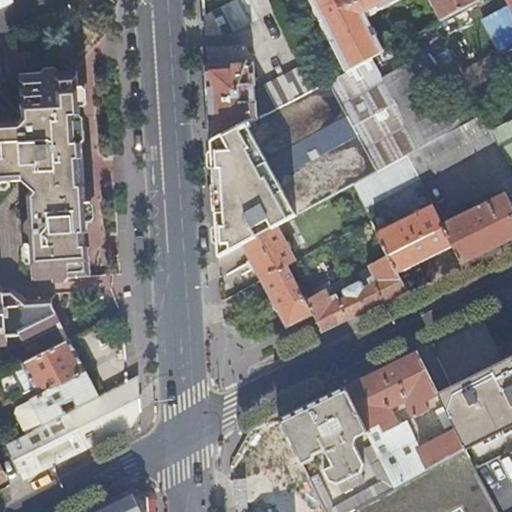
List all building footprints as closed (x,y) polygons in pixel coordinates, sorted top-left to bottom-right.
[(273,13),(265,0),(234,0),(204,16),(205,36),(227,36),(273,13)] [(308,0),(346,73),(371,60),(384,53),(365,16),(397,0),(429,0),(441,22),(480,1),(479,0),(308,0)] [(511,45),(489,58),(493,66),(502,81),(511,75),(508,68),(511,65),(511,45)] [(212,145),(313,91),(301,68),(262,89),(254,94),(252,58),(246,46),(206,49),(210,106),(212,145)] [(442,93),(438,86),(423,57),(381,79),(419,149),(461,126),(442,93)] [(346,73),(329,82),(378,171),(407,155),(419,149),(381,79),(371,60),(346,73)] [(482,115),(511,98),(511,65),(508,68),(511,75),(502,81),(493,66),(462,83),(479,116),(482,115)] [(85,234),(87,231),(84,190),(82,190),(79,160),(82,160),(75,67),(16,71),(19,118),(13,118),(0,119),(0,183),(20,182),(31,191),(26,197),(28,221),(23,227),(24,235),(30,239),(33,281),(91,277),(89,250),(87,247),(85,234)] [(329,82),(324,85),(313,91),(212,145),(215,193),(219,257),(240,246),(273,228),(352,185),(378,171),(329,82)] [(461,126),(479,116),(462,83),(442,93),(461,126)] [(511,98),(482,115),(496,140),(511,170),(511,98)] [(496,140),(482,115),(479,116),(461,126),(419,149),(407,155),(418,178),(420,181),(496,140)] [(418,178),(407,155),(378,171),(352,185),(364,207),(418,178)] [(511,238),(511,206),(506,194),(477,207),(473,200),(464,205),(468,213),(442,225),(453,245),(451,246),(460,264),(511,238)] [(451,246),(453,245),(442,225),(433,206),(377,235),(387,254),(397,272),(398,272),(418,262),(451,246)] [(273,228),(240,246),(260,281),(286,267),(294,262),(273,228)] [(371,285),(397,272),(387,254),(367,266),(373,277),(368,279),(371,285)] [(425,276),(418,262),(398,272),(405,285),(425,276)] [(285,327),(312,314),(304,300),(286,267),(260,281),(285,327)] [(405,285),(398,272),(397,272),(371,285),(365,288),(346,297),(341,300),(312,314),(321,331),(407,289),(405,285)] [(343,293),(346,297),(365,288),(363,283),(359,282),(344,289),(343,293)] [(312,314),(341,300),(338,295),(332,298),(326,288),(304,300),(312,314)] [(0,346),(7,346),(6,338),(21,337),(23,341),(61,324),(53,308),(53,300),(27,302),(11,291),(3,291),(0,289),(0,346)] [(44,424),(70,411),(98,397),(69,341),(23,364),(35,387),(38,395),(31,398),(44,424)] [(437,393),(416,352),(345,387),(367,430),(380,424),(384,432),(401,423),(399,418),(396,420),(390,407),(405,400),(414,417),(429,409),(425,402),(439,395),(437,393)] [(466,447),(467,451),(511,428),(511,356),(505,360),(477,373),(437,393),(439,395),(455,428),(466,447)] [(35,387),(23,364),(10,371),(22,393),(35,387)] [(70,411),(88,447),(131,425),(141,412),(138,376),(128,382),(98,397),(70,411)] [(367,430),(345,387),(279,419),(293,446),(302,463),(314,457),(316,452),(325,447),(333,463),(324,467),(331,481),(338,483),(340,482),(343,488),(364,478),(361,472),(363,471),(365,463),(356,444),(359,436),(368,432),(367,430)] [(23,479),(88,447),(70,411),(44,424),(6,444),(13,458),(23,479)] [(293,446),(279,419),(237,440),(232,451),(232,453),(233,474),(233,476),(235,511),(325,511),(306,473),(302,463),(293,446)] [(380,424),(367,430),(368,432),(371,438),(395,486),(430,467),(419,447),(406,421),(401,423),(384,432),(380,424)] [(465,448),(466,447),(455,428),(419,447),(430,467),(465,448)] [(316,468),(306,473),(325,511),(346,511),(355,508),(379,495),(395,486),(371,438),(363,443),(383,481),(335,507),(316,468)] [(0,456),(3,463),(13,458),(6,444),(0,446),(0,456)] [(357,511),(453,511),(489,492),(476,469),(465,448),(430,467),(395,486),(379,495),(355,508),(357,511)] [(146,511),(146,501),(140,496),(134,492),(92,511),(146,511)] [(499,511),(489,492),(453,511),(499,511)]
